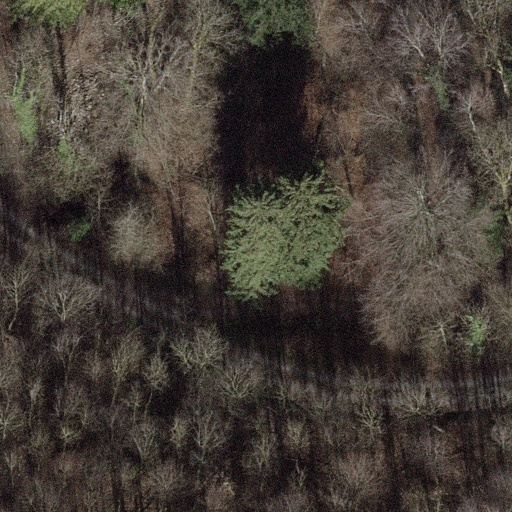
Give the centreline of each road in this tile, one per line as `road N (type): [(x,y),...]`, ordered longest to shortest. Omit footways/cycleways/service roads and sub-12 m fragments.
road 1 (track): [(511,380),(390,391),(256,364),(93,284)]
road 2 (track): [(93,284),(338,306),(511,289)]
